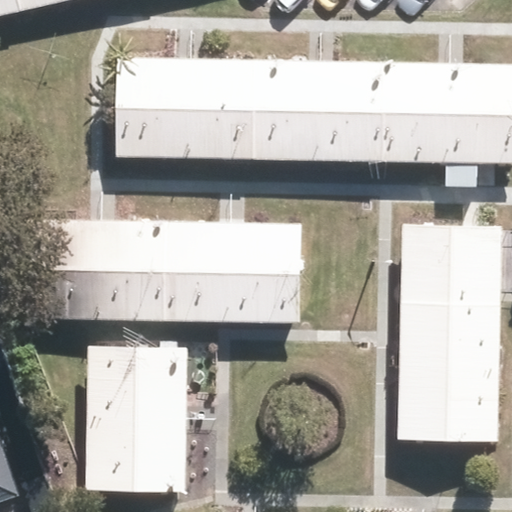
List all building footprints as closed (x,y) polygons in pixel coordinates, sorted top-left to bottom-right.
[(511,75),(128,67),(126,144),(511,152),(511,75)] [(309,231),(66,229),(66,311),(308,312),(309,231)] [(511,234),(427,230),(419,430),(503,433),(511,234)] [(191,346),(110,345),(107,484),(189,485),(191,346)] [(0,417),(0,490),(22,483),(0,417)]
